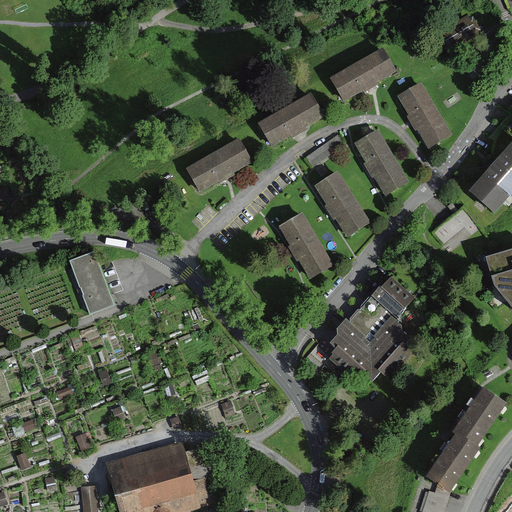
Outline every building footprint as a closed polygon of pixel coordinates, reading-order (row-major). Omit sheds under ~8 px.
[(470,19),(468,15),(440,31),(443,36),(440,38),(446,48),(449,46),(452,51),(479,36),(477,31),(480,30),(473,18),(470,19)] [(382,50),(329,78),(340,99),(359,89),(361,92),(374,85),(376,84),(374,82),(394,71),(382,50)] [(421,86),(399,99),(409,116),(406,117),(410,123),(414,131),(417,130),(428,149),(451,135),(421,86)] [(312,98),(258,126),(269,147),(289,137),(290,140),(305,132),(304,130),(323,120),(312,98)] [(376,132),(354,145),(364,162),(361,164),(369,177),(371,176),(383,195),(405,182),(376,132)] [(338,135),(306,158),(314,168),(345,145),(338,135)] [(239,143),(186,171),(197,192),(216,182),(218,185),(229,179),(232,177),(231,175),(250,165),(239,143)] [(511,188),(511,144),(469,191),(491,212),(511,188)] [(337,174),(316,187),(326,203),(323,205),(331,219),(333,217),(344,237),(367,223),(337,174)] [(0,201),(10,199),(7,188),(0,190),(0,201)] [(477,231),(462,211),(434,235),(449,254),(477,231)] [(302,217),(280,230),(290,246),(287,248),(295,261),(297,260),(308,279),(331,266),(302,217)] [(511,252),(481,260),(489,287),(511,315),(511,314),(511,252)] [(93,255),(70,263),(90,315),(113,307),(93,255)] [(389,278),(311,354),(333,371),(337,368),(353,381),(360,374),(373,381),(378,374),(387,381),(412,354),(402,345),(407,337),(400,330),(401,309),(412,298),(389,278)] [(463,441),(473,448),(504,404),(480,387),(447,435),(452,438),(460,444),(463,441)] [(423,479),(445,494),(476,450),(473,448),(463,441),(460,444),(452,438),(423,479)] [(179,446),(111,465),(124,511),(180,511),(223,500),(216,476),(194,482),(192,476),(190,470),(213,462),(208,448),(182,456),(179,446)] [(98,511),(96,486),(82,488),(84,511),(98,511)] [(422,511),(445,511),(449,501),(428,494),(422,511)]
